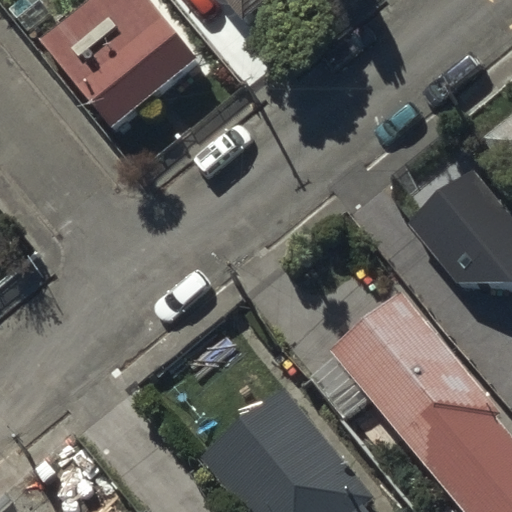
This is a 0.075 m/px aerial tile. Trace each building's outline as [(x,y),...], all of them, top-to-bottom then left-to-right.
[(154,0),(83,0),(40,34),(112,124),(198,55),(154,0)] [(226,0),(244,21),(271,0),(226,0)] [(511,112),(481,138),(511,174),(511,112)] [(403,290),(337,344),(474,511),(511,511),(511,429),(499,414),(502,411),(403,290)] [(287,384),(203,454),(251,511),(371,511),(363,501),(376,490),(287,384)]
